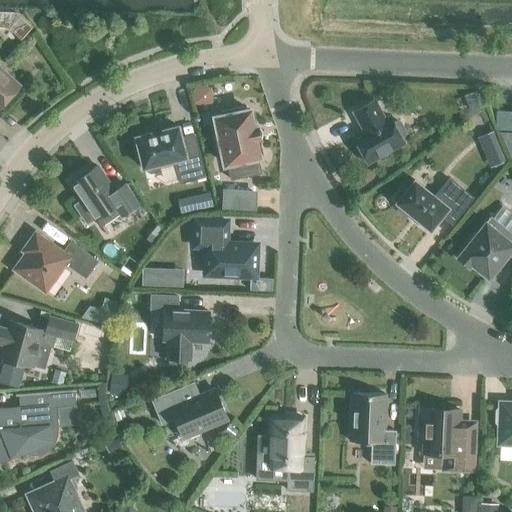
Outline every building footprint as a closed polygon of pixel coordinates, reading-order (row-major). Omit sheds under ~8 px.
[(0,107),(19,86),(0,68),(0,107)] [(389,116),(384,119),(374,100),(353,111),(363,131),(352,137),(367,163),(404,143),(400,136),(404,134),(405,131),(400,122),(397,121),(393,123),(389,116)] [(243,107),(220,112),(220,116),(215,117),(224,164),(227,164),(230,179),(261,173),(257,157),(260,157),(259,154),(260,151),(259,146),(257,144),(252,122),(253,119),(252,114),(250,112),(250,110),(244,111),(243,107)] [(198,151),(185,155),(178,126),(135,137),(143,168),(146,167),(147,171),(150,173),(157,171),(159,168),(158,164),(173,160),(179,183),(205,177),(198,151)] [(511,132),(499,132),(510,158),(511,158),(511,132)] [(124,185),(114,191),(97,166),(88,172),(86,170),(78,175),(80,178),(71,184),(94,219),(95,219),(100,227),(126,209),(127,211),(138,204),(124,185)] [(410,213),(428,228),(430,230),(431,228),(445,209),(455,218),(472,197),(449,179),(434,197),(415,182),(416,181),(414,180),(413,182),(408,188),(405,186),(396,198),(398,200),(397,201),(396,202),(397,204),(398,203),(399,204),(397,207),(408,216),(410,213)] [(223,187),(221,208),(255,210),(257,190),(223,187)] [(209,192),(194,195),(197,209),(212,206),(209,192)] [(476,235),(474,233),(466,243),(469,245),(458,258),(467,266),(470,263),(487,277),(505,254),(511,257),(511,236),(490,218),(476,235)] [(205,274),(252,276),(252,271),(257,269),(258,252),(253,249),(253,244),(236,244),(236,242),(235,242),(235,243),(226,243),(226,221),(195,220),(194,246),(206,246),(205,274)] [(157,224),(147,239),(153,244),(164,229),(157,224)] [(65,263),(85,277),(96,261),(70,242),(63,252),(35,233),(22,251),(26,253),(14,269),(45,291),(65,263)] [(169,362),(186,363),(186,359),(190,359),(191,341),(207,342),(208,311),(176,310),(177,296),(151,295),(150,310),(163,311),(162,340),(166,340),(166,358),(169,358),(169,362)] [(101,309),(97,321),(108,325),(112,313),(101,309)] [(55,335),(72,340),(77,324),(50,316),(45,331),(8,320),(6,328),(0,326),(0,342),(1,343),(0,348),(0,356),(32,366),(39,343),(51,346),(55,335)] [(3,363),(0,372),(0,385),(17,390),(23,369),(3,363)] [(55,370),(51,381),(61,385),(65,373),(55,370)] [(112,373),(110,392),(125,394),(127,374),(112,373)] [(162,424),(175,418),(183,438),(227,419),(214,389),(198,395),(194,394),(192,395),(188,385),(151,400),(162,424)] [(0,408),(0,462),(24,453),(32,455),(40,454),(48,450),(54,444),(56,436),(57,428),(55,406),(74,404),(73,391),(75,391),(75,389),(18,394),(20,407),(0,408)] [(350,441),(371,442),(370,463),(394,464),(395,430),(383,430),(385,394),(352,393),(350,441)] [(511,403),(500,403),(500,408),(497,408),(495,410),(495,422),(497,424),(500,424),(499,443),(511,443),(511,403)] [(463,423),(458,423),(459,410),(420,408),(419,439),(424,440),(424,453),(437,453),(437,460),(454,460),(454,469),(472,470),(474,428),(462,427),(463,423)] [(122,410),(113,414),(116,421),(125,417),(122,410)] [(269,467),(287,467),(286,490),(312,491),(314,457),(302,456),(302,451),(304,452),(304,451),(302,451),(302,446),(304,447),(304,446),(302,446),(303,421),(302,421),(302,417),(287,416),(287,420),(271,419),(269,467)] [(228,424),(223,433),(232,438),(237,430),(228,424)] [(117,438),(104,445),(111,457),(123,450),(117,438)] [(81,511),(67,479),(78,474),(72,461),(50,471),(55,483),(28,495),(35,510),(38,508),(40,511),(81,511)]
